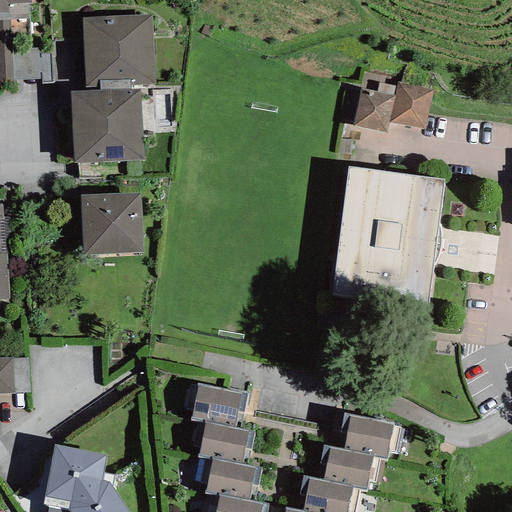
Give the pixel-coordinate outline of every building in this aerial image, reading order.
[(31,49),(29,19),(29,4),(31,4),(30,0),(0,0),(0,88),(14,88),(14,80),(13,50),(31,49)] [(130,85),(154,84),(152,15),(82,18),(85,87),(100,86),(100,90),(130,90),(130,85)] [(42,83),(52,82),(51,52),(39,53),(39,49),(31,49),(13,50),(14,80),(42,79),(42,83)] [(425,130),(433,90),(398,82),(397,87),(394,96),(376,92),(361,89),(354,126),(387,134),(389,123),(425,130)] [(397,87),(378,83),(376,92),(394,96),(397,87)] [(100,90),(70,91),(74,163),(143,160),(140,90),(130,90),(100,90)] [(348,167),(331,296),(428,308),(432,266),(435,263),(437,259),(439,253),(441,247),(442,242),(442,236),(441,231),(439,226),(446,180),(348,167)] [(140,194),(80,195),(83,255),(143,252),(140,194)] [(0,299),(9,299),(3,204),(0,204),(0,299)] [(0,394),(14,394),(13,357),(0,357),(0,394)] [(394,453),(400,428),(394,427),(394,424),(343,413),(338,448),(324,445),(316,479),(303,476),(297,509),(280,506),(278,511),(266,511),(268,504),(253,501),(262,469),(247,466),(254,433),(240,430),(247,392),(227,388),(226,389),(198,383),(191,419),(205,421),(197,457),(212,459),(204,493),(218,496),(215,511),(354,511),(359,490),(367,491),(368,482),(375,483),(379,460),(387,461),(388,452),(394,453)] [(70,511),(69,511),(128,511),(109,482),(102,481),(106,455),(54,445),(43,505),(49,506),(68,510),(70,511)]
